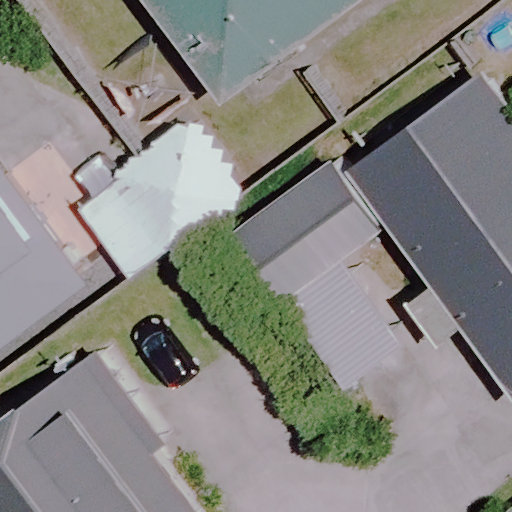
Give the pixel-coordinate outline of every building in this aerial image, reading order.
[(166,0),(239,97),(368,0),(166,0)] [(511,95),(492,69),(362,167),(511,367),(511,95)] [(261,189),(203,110),(81,200),(139,279),(261,189)] [(0,167),(0,344),(101,274),(17,156),(0,167)] [(416,343),(301,194),(203,270),(319,419),(416,343)] [(199,511),(84,362),(0,427),(0,511),(199,511)]
